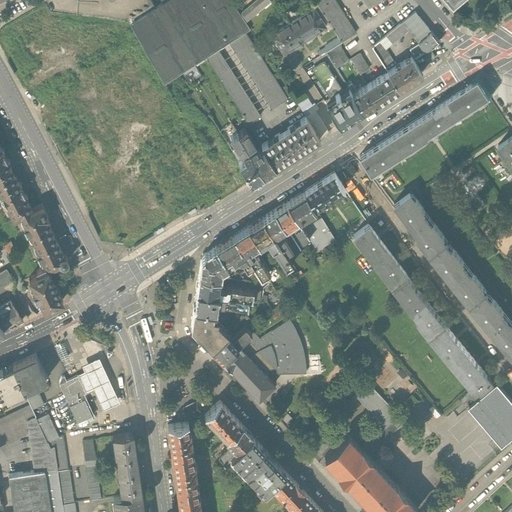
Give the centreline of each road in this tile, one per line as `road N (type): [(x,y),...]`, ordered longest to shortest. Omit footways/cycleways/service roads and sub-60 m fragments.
road 1 (residential): [(339,143),(511,367)]
road 2 (secondary): [(108,289),(339,143)]
road 3 (residential): [(346,511),(208,366),(145,393)]
road 4 (secondary): [(108,289),(0,83)]
road 5 (secondary): [(339,143),(478,56)]
road 6 (secondary): [(0,348),(108,289)]
road 7 (tertiary): [(164,511),(145,393)]
